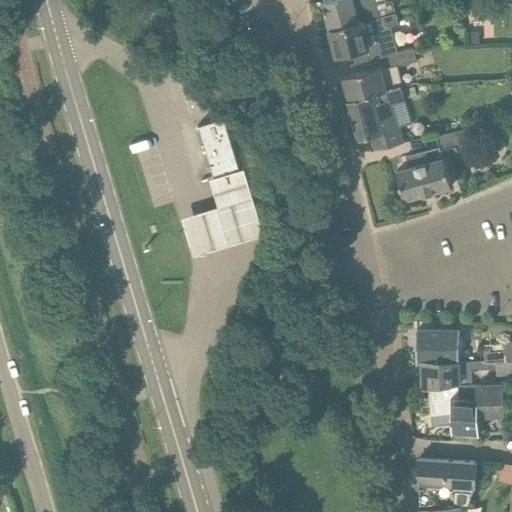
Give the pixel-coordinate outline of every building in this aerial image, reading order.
[(332,32),(381,18),(375,0),(332,0),(324,2),(331,29),(332,32)] [(388,56),(398,53),(391,26),(399,24),(396,14),(381,18),(332,32),(338,56),(357,51),(360,63),(388,56)] [(350,101),(402,85),(398,67),(417,62),(413,49),(398,53),(388,56),(391,67),(382,70),(382,68),(344,78),(349,100),(350,100),(350,101)] [(376,151),(404,143),(406,143),(401,125),(399,126),(394,105),(406,102),(404,93),(413,91),(411,83),(402,85),(350,101),(360,139),(372,136),(376,151)] [(213,179),(238,172),(223,119),(197,127),(213,179)] [(406,157),(409,167),(397,170),(405,199),(452,186),(445,157),(443,157),(441,151),(457,147),(459,157),(478,153),(475,128),(437,136),(440,148),(406,157)] [(259,238),(238,172),(205,182),(213,210),(203,213),(176,221),(188,259),(215,251),(259,238)] [(423,362),(460,362),(461,331),(418,331),(417,362),(423,362)] [(511,342),(484,345),(485,361),(511,360),(511,342)] [(511,360),(485,361),(472,362),(472,369),(497,368),(497,376),(511,376),(511,360)] [(449,388),(473,384),(472,362),(460,362),(423,362),(424,390),(449,388)] [(479,433),(478,417),(478,384),(473,384),(449,388),(453,432),(479,433)] [(504,416),(503,408),(504,398),(503,384),(478,384),(478,417),(504,416)] [(470,505),(476,489),(477,462),(454,461),(419,459),(420,483),(450,485),(450,506),(470,505)] [(511,464),(500,464),(499,481),(511,482),(511,464)] [(475,511),(474,504),(471,503),(470,505),(450,506),(441,507),(441,511),(475,511)]
